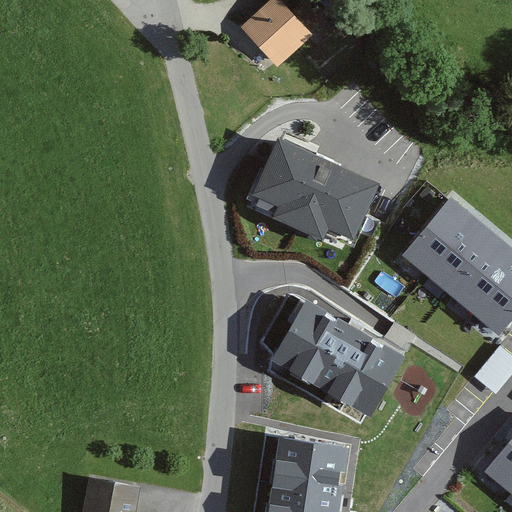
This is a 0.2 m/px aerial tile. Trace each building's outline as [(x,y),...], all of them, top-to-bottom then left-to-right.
[(306,33),(270,0),(266,0),(236,33),(274,68),(306,33)] [(303,18),(315,29),(329,13),(316,2),(303,18)] [(252,196),(277,207),(272,217),(323,240),(328,229),(353,240),(379,184),(279,138),(252,196)] [(511,317),(511,249),(450,198),(404,254),(500,333),(511,317)] [(406,356),(307,299),(272,361),(370,417),(406,356)] [(511,374),(511,354),(500,345),(475,376),(496,394),(511,374)] [(339,511),(349,448),(280,437),(268,511),(339,511)] [(511,494),(511,438),(484,472),(511,494)] [(130,511),(135,485),(88,476),(80,511),(130,511)]
